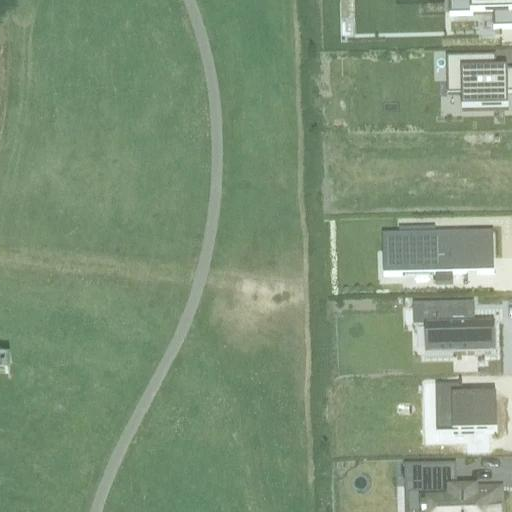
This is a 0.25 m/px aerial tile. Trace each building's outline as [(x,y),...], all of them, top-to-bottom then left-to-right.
[(511,0),(452,0),(453,13),(450,13),(450,17),(473,17),(493,16),(494,30),(511,30),(511,0)] [(496,59),(447,60),(447,61),(448,61),(457,61),(458,75),(448,75),(448,96),(458,96),(458,97),(462,97),(462,113),(509,112),(508,96),(511,96),(511,72),(497,73),(496,59)] [(449,152),(449,174),(479,173),(479,196),(511,195),(511,163),(491,164),(491,151),(449,152)] [(400,238),(383,238),(383,240),(400,240),(400,275),(384,276),(384,278),(468,276),(468,261),(489,260),(489,238),(493,238),(493,236),(436,237),(436,231),(400,232),(400,238)] [(469,306),(413,308),(413,309),(415,309),(415,328),(414,328),(414,329),(428,329),(429,356),(426,356),(426,358),(496,356),(495,326),(469,327),(469,306)] [(460,388),(436,389),(436,402),(452,402),(453,437),(497,436),(497,400),(463,400),(462,385),(460,385),(460,388)] [(405,468),(405,472),(405,488),(407,488),(407,485),(408,485),(422,484),(422,487),(422,511),(498,511),(499,495),(476,495),(476,493),(457,493),(457,467),(405,468)]
